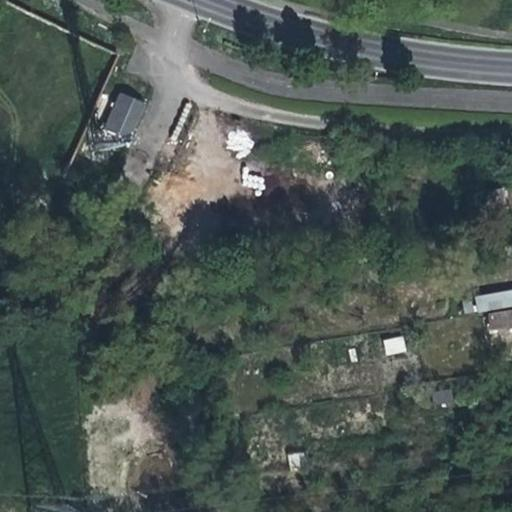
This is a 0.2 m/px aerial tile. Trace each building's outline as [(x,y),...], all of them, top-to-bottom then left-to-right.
[(128,134),(146,98),(121,86),(103,122),(128,134)] [(501,215),(511,212),(511,187),(498,190),(501,215)] [(476,219),(501,215),(498,195),(473,199),(476,219)] [(398,235),(374,240),(376,253),(400,248),(398,235)] [(376,253),(374,240),(355,243),(357,254),(359,262),(377,258),(376,253)] [(349,256),(357,254),(355,243),(343,245),(343,251),(348,251),(349,256)] [(476,312),(511,305),(511,290),(473,298),(476,312)] [(492,330),(511,326),(511,311),(489,315),(492,330)] [(382,340),(386,355),(406,351),(403,336),(382,340)]
